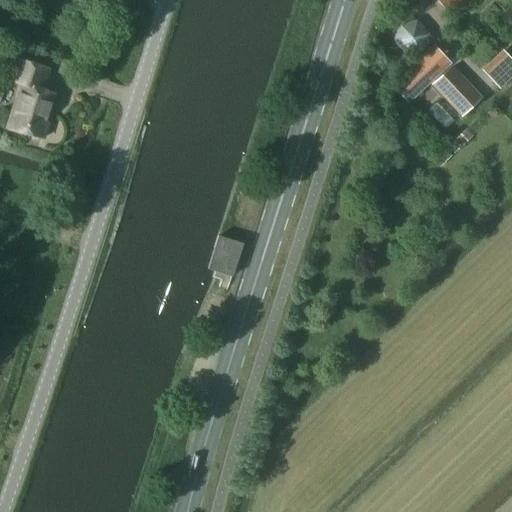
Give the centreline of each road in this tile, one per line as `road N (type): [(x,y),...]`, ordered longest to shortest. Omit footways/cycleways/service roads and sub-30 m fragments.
road 1 (unclassified): [(0,511),(168,0)]
road 2 (secondary): [(187,511),(344,0)]
